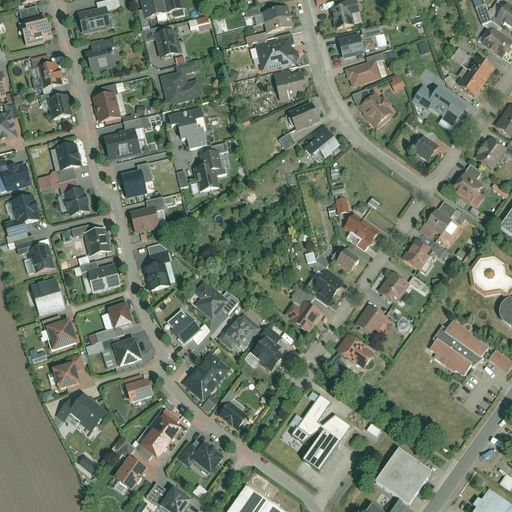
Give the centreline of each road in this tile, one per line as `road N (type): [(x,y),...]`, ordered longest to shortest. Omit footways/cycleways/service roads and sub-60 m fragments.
road 1 (residential): [(246,452),(184,406),(160,365),(110,197),(99,189),(58,0)]
road 2 (residential): [(301,0),(345,128),(428,190)]
road 3 (residential): [(428,190),(303,370)]
road 4 (residential): [(511,70),(428,190)]
road 5 (unclassified): [(429,511),(511,397)]
